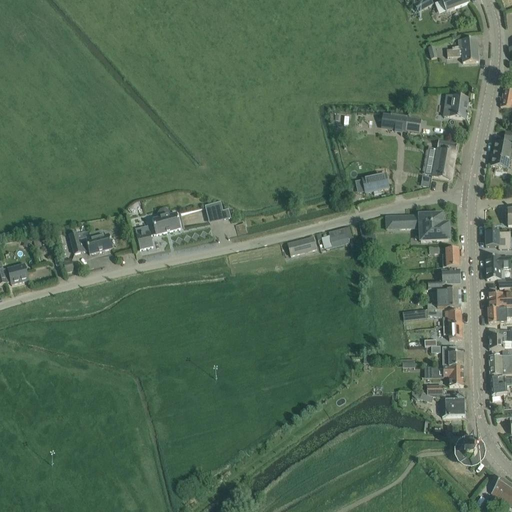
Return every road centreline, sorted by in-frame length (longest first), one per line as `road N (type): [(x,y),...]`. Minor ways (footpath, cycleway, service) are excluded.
road 1 (unclassified): [(0,306),(405,205),(472,196)]
road 2 (tertiary): [(511,473),(493,452),(478,410),(472,196)]
road 3 (tertiary): [(472,196),(494,56),(485,0)]
